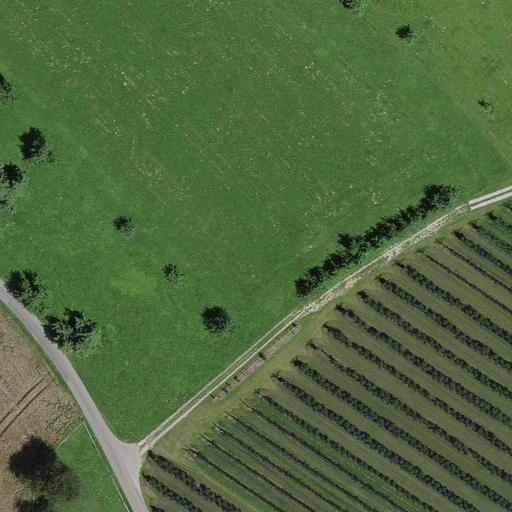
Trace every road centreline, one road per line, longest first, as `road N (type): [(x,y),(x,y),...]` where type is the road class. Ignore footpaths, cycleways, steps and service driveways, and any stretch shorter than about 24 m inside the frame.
road 1 (track): [(468,205),(356,270),(276,330),(122,469)]
road 2 (unclassified): [(0,285),(57,352),(143,511)]
